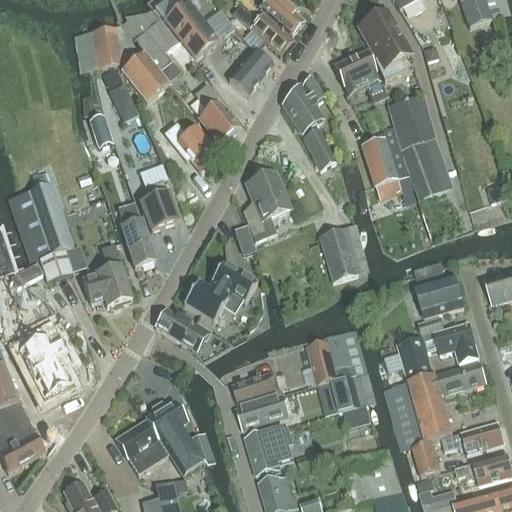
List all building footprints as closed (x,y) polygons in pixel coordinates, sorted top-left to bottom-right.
[(270,0),(260,12),(292,40),(304,27),(294,17),(297,14),(285,3),(287,0),(270,0)] [(391,0),(399,14),(424,0),(391,0)] [(458,0),(470,32),(491,24),(483,0),(458,0)] [(263,18),(258,24),(241,9),(233,18),(280,60),(294,45),(263,18)] [(216,47),(186,10),(164,28),(194,65),(216,47)] [(374,65),(384,86),(405,77),(399,65),(412,58),(387,15),(383,17),(381,14),(369,21),(370,25),(358,32),(376,64),(374,65)] [(134,45),(159,77),(172,67),(165,58),(177,48),(159,25),(134,45)] [(98,74),(116,71),(147,108),(168,90),(143,59),(120,31),(92,36),(98,74)] [(229,85),(248,101),(273,70),(254,54),(229,85)] [(386,104),(378,86),(379,86),(366,56),(335,70),(349,100),(366,92),(373,109),(386,104)] [(324,125),(314,110),(325,101),(311,80),(301,91),(300,89),(282,109),(302,139),(324,125)] [(123,89),(108,96),(110,101),(118,117),(133,109),(123,89)] [(199,103),(190,110),(200,123),(199,123),(219,147),(238,132),(219,108),(216,110),(212,104),(216,101),(207,90),(195,99),(199,103)] [(423,101),(388,110),(401,155),(413,189),(418,205),(441,197),(423,147),(435,143),(423,101)] [(99,153),(113,148),(104,121),(90,126),(99,153)] [(165,138),(186,165),(189,163),(200,177),(221,160),(197,131),(186,140),(177,129),(165,138)] [(361,149),(379,205),(412,193),(392,132),(382,136),(384,142),(361,149)] [(304,143),(320,175),(336,166),(319,135),(304,143)] [(141,153),(120,165),(138,196),(159,184),(141,153)] [(92,158),(99,184),(115,180),(108,154),(92,158)] [(246,190),(255,213),(243,218),(254,247),(277,238),(271,222),(290,214),(275,177),(246,190)] [(149,203),(140,206),(151,236),(178,226),(167,196),(163,186),(145,193),(149,203)] [(27,196),(50,261),(40,264),(48,287),(72,278),(65,256),(74,252),(52,188),(27,196)] [(498,189),(482,192),(486,207),(461,212),(464,230),(505,221),(498,189)] [(125,242),(124,242),(135,273),(156,266),(145,235),(141,226),(122,232),(125,242)] [(235,235),(243,260),(255,256),(246,232),(235,235)] [(358,279),(344,233),(319,241),(333,287),(358,279)] [(1,237),(0,236),(0,278),(12,275),(1,237)] [(121,308),(132,304),(121,270),(120,270),(113,250),(102,254),(108,274),(95,278),(96,280),(83,285),(90,306),(103,301),(107,312),(110,311),(111,314),(113,316),(121,314),(122,311),(121,308)] [(188,294),(182,304),(185,306),(183,309),(184,310),(184,309),(212,327),(213,328),(232,298),(244,306),(245,307),(257,288),(256,288),(231,273),(224,268),(223,267),(211,286),(212,286),(208,293),(199,287),(198,286),(191,296),(188,294)] [(511,277),(486,285),(493,311),(511,305),(511,277)] [(415,292),(425,323),(464,312),(455,281),(415,292)] [(193,330),(166,314),(155,331),(182,348),(183,346),(197,355),(208,335),(195,327),(193,330)] [(439,323),(418,329),(422,340),(443,334),(439,323)] [(439,354),(440,360),(456,355),(460,369),(479,363),(469,329),(423,342),(427,358),(439,354)] [(13,361),(40,412),(70,396),(61,379),(69,375),(46,331),(19,346),(24,355),(13,361)] [(433,380),(427,358),(423,342),(423,341),(398,348),(408,387),(433,380)] [(318,390),(331,387),(339,384),(329,346),(307,352),(318,390)] [(409,388),(425,448),(453,440),(442,402),(487,389),(480,367),(409,388)] [(0,414),(18,407),(3,368),(0,369),(0,414)] [(233,390),(239,411),(281,399),(274,378),(233,390)] [(352,382),(331,388),(339,417),(360,411),(352,382)] [(236,415),(243,437),(290,422),(283,400),(236,415)] [(174,406),(146,423),(159,444),(160,443),(184,481),(200,471),(198,464),(178,432),(187,427),(174,406)] [(0,460),(8,477),(45,458),(44,457),(28,426),(18,407),(0,414),(0,460)] [(116,444),(138,480),(167,462),(145,426),(116,444)] [(442,444),(445,456),(465,450),(467,460),(504,449),(498,428),(442,444)] [(294,467),(288,448),(293,447),(288,432),(245,445),(257,482),(281,474),(280,471),(294,467)] [(413,453),(421,482),(440,476),(432,447),(413,453)] [(298,465),(301,476),(324,470),(321,458),(298,465)] [(379,503),(365,459),(342,466),(356,509),(379,503)] [(467,479),(469,483),(477,481),(479,490),(511,481),(511,475),(507,459),(456,473),(458,482),(467,479)] [(291,480),(259,490),(265,511),(300,511),(299,509),(297,500),(291,480)] [(178,511),(173,486),(155,490),(158,503),(143,507),(143,511),(178,511)] [(115,511),(107,496),(91,504),(83,487),(64,497),(67,504),(65,508),(66,511),(115,511)] [(511,511),(511,493),(458,508),(455,509),(455,511),(511,511)] [(431,495),(419,498),(423,511),(443,511),(455,509),(458,508),(454,496),(433,502),(431,495)] [(300,508),(301,511),(321,511),(318,503),(300,508)]
